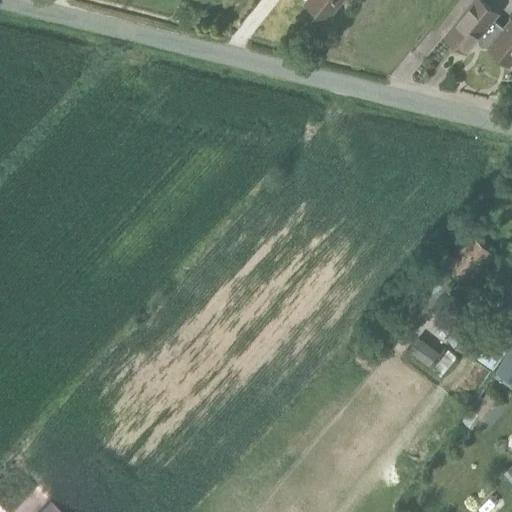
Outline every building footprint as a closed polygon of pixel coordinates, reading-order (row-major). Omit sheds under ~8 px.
[(306,0),(305,2),(327,19),(342,0),(306,0)] [(492,21),(497,14),(479,0),(472,0),(445,35),(467,53),(479,38),(484,42),(497,25),(492,21)] [(418,52),(446,25),(438,17),(410,43),(418,52)] [(511,19),(502,30),(497,25),(484,42),(489,46),(489,47),(510,64),(511,61),(511,19)] [(478,230),(473,236),(490,251),(493,254),(498,249),(511,234),(511,202),(508,198),(478,230)] [(480,262),(490,251),(473,236),(464,247),(462,246),(458,251),(459,252),(446,266),(472,288),(488,270),(480,262)] [(393,315),(372,337),(390,351),(410,329),(409,329),(430,306),(433,307),(458,281),(440,265),(393,314),(393,315)] [(464,316),(447,337),(464,350),(480,330),(464,316)] [(510,345),(494,334),(477,358),(494,369),(510,345)] [(390,351),(372,337),(354,356),(372,371),(390,351)] [(473,427),(482,414),(471,407),(462,420),(473,427)] [(511,485),(511,464),(501,476),(511,485)] [(64,511),(50,498),(37,511),(64,511)]
